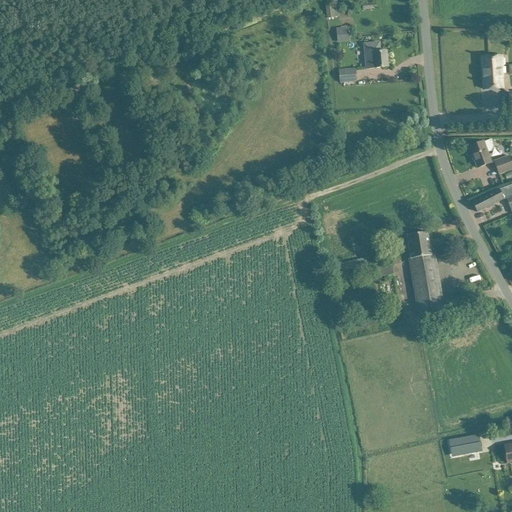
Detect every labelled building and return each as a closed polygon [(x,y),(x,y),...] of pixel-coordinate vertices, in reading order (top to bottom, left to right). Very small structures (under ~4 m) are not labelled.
[(388,67),(386,52),(380,52),(379,43),(364,45),(366,64),(368,64),(368,69),(388,67)] [(484,90),(505,88),(504,57),(481,58),(482,71),(483,71),(484,77),(483,77),(484,90)] [(356,69),(339,71),(340,83),(357,81),(356,69)] [(491,163),(487,152),(490,151),(493,145),(491,139),(468,148),(471,156),(472,156),(477,168),(491,163)] [(511,170),(511,165),(509,156),(494,162),(498,175),(511,170)] [(499,190),(472,203),(477,212),(504,199),(506,200),(511,197),(511,191),(510,186),(499,190)] [(427,232),(417,234),(407,236),(411,259),(409,259),(419,316),(444,312),(434,254),(431,255),(427,232)] [(342,272),(367,266),(365,258),(340,264),(342,272)] [(377,277),(393,275),(392,265),(376,268),(377,277)] [(454,448),(456,448),(458,456),(481,451),(478,436),(461,439),(453,441),(454,448)] [(511,444),(503,446),(507,464),(511,462),(511,444)]
